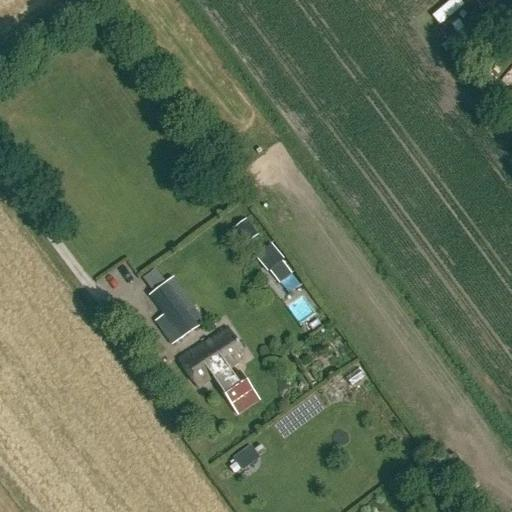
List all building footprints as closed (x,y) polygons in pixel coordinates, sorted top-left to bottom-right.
[(246,223),(237,230),(248,244),(256,237),(246,223)] [(270,245),(254,258),(268,275),(284,263),(270,245)] [(167,284),(148,297),(165,320),(156,326),(162,334),(173,327),(181,338),(195,329),(187,319),(190,316),(167,284)] [(316,322),(308,327),(312,332),(320,327),(316,322)] [(233,378),(227,368),(229,367),(231,370),(242,363),(238,357),(244,353),(231,333),(210,347),(208,344),(180,362),(181,363),(199,390),(221,375),(226,382),(219,387),(235,409),(255,395),(240,373),(233,378)] [(254,445),(235,453),(244,475),(263,467),(254,445)] [(441,461),(470,494),(481,484),(453,451),(441,461)]
